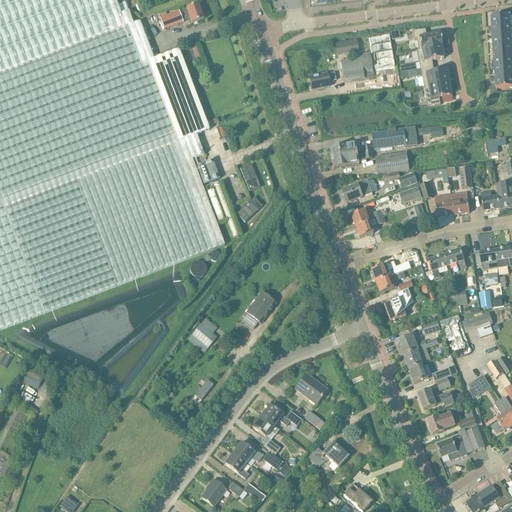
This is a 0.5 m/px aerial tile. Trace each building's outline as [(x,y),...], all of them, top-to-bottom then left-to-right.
[(0,0),(0,331),(224,247),(191,161),(203,156),(196,136),(208,132),(178,51),(154,60),(139,23),(133,25),(128,12),(121,15),(114,0),(0,0)] [(178,13),(178,12),(159,19),(164,31),(183,24),(190,21),(192,25),(203,21),(197,5),(186,9),(186,10),(178,13)] [(491,18),(492,29),(511,27),(510,17),(491,18)] [(511,27),(492,29),(493,39),(511,38),(511,27)] [(425,31),(412,33),(413,41),(416,40),(418,51),(418,52),(442,47),(439,35),(426,38),(425,31)] [(388,35),(368,39),(375,73),(395,69),(388,35)] [(493,39),(493,49),(511,47),(511,42),(511,38),(493,39)] [(349,43),(335,45),(337,55),(351,53),(353,53),(356,53),(356,47),(350,48),(349,43)] [(418,51),(416,52),(420,71),(432,68),(431,62),(443,60),(443,57),(444,57),(443,49),(441,50),(441,48),(442,48),(442,47),(418,52),(418,51)] [(511,47),(493,49),(494,59),(511,57),(511,47)] [(360,59),(340,62),(344,84),(364,80),(374,78),(372,68),(370,55),(360,57),(360,59)] [(511,57),(494,59),(495,69),(511,68),(511,57)] [(402,81),(421,77),(418,63),(400,67),(402,81)] [(432,68),(420,71),(423,89),(448,84),(446,72),(434,74),(432,68)] [(511,68),(495,69),(495,79),(511,78),(511,68)] [(327,76),(327,75),(308,78),(311,92),(329,88),(328,83),(336,82),(334,74),(327,76)] [(511,78),(495,79),(496,90),(511,89),(511,78)] [(448,84),(423,89),(427,108),(440,106),(438,99),(450,97),(450,94),(451,93),(450,86),(448,86),(448,84)] [(444,138),(442,127),(430,129),(432,140),(444,138)] [(388,133),(373,135),(375,152),(407,147),(407,148),(416,147),(414,130),(404,131),(388,133)] [(498,154),(497,147),(506,145),(505,140),(487,143),(489,155),(498,154)] [(331,149),(332,158),(357,155),(356,145),(331,149)] [(407,154),(375,159),(378,176),(410,171),(407,154)] [(357,155),(332,158),(334,169),(353,166),(359,165),(357,155)] [(219,180),(212,162),(196,167),(203,186),(219,180)] [(250,165),(239,168),(253,202),(264,198),(250,165)] [(470,170),(459,172),(462,191),(473,190),(470,170)] [(399,174),(384,176),(384,179),(385,179),(385,180),(386,180),(386,181),(387,181),(387,182),(388,182),(389,182),(390,183),(391,183),(392,183),(393,183),(399,181),(399,179),(399,174)] [(414,174),(399,179),(399,181),(403,190),(418,184),(414,174)] [(368,182),(359,186),(342,192),(347,204),(363,198),(362,195),(371,191),(368,182)] [(420,184),(421,187),(420,187),(425,202),(433,200),(428,184),(422,186),(421,183),(420,184)] [(511,187),(511,183),(497,186),(498,197),(500,210),(511,207),(511,187)] [(403,205),(422,199),(419,188),(399,195),(403,205)] [(484,193),(481,194),(484,212),(500,210),(498,197),(492,198),(491,192),(484,193)] [(467,194),(451,196),(453,216),(470,214),(467,194)] [(435,198),(435,201),(438,218),(453,216),(451,196),(435,198)] [(421,207),(414,209),(419,224),(426,221),(421,207)] [(352,216),(356,228),(369,223),(375,221),(382,218),(383,217),(388,215),(386,210),(373,215),(367,217),(365,211),(352,216)] [(369,223),(356,228),(360,239),(373,235),(371,229),(377,226),(378,227),(385,224),(383,217),(382,218),(375,221),(369,223)] [(511,253),(511,249),(496,251),(497,263),(498,270),(507,269),(511,268),(511,253)] [(461,250),(444,256),(448,267),(459,264),(461,271),(467,269),(461,250)] [(496,251),(480,254),(482,265),(483,272),(492,271),(498,270),(497,263),(496,251)] [(428,262),(432,273),(435,280),(440,279),(438,271),(448,267),(444,256),(428,262)] [(197,278),(207,272),(200,261),(191,266),(197,278)] [(421,266),(417,268),(420,276),(423,275),(426,283),(427,282),(421,266)] [(386,267),(372,272),(376,283),(390,278),(388,273),(386,267)] [(403,273),(396,276),(398,281),(398,282),(406,279),(404,273),(403,273)] [(390,278),(376,283),(381,295),(394,290),(397,289),(394,281),(392,282),(390,278)] [(410,283),(399,287),(401,294),(413,289),(410,283)] [(398,302),(385,307),(391,323),(403,319),(403,318),(406,318),(405,313),(414,303),(409,292),(409,291),(401,295),(398,296),(400,301),(398,302)] [(489,293),(480,294),(482,309),(491,308),(489,293)] [(260,295),(246,315),(241,322),(253,331),(258,324),(259,326),(274,305),(260,295)] [(458,295),(452,296),(450,296),(451,303),(459,302),(458,295)] [(466,334),(478,331),(481,339),(494,335),(491,326),(493,326),(489,316),(463,324),(466,334)] [(459,318),(440,324),(443,332),(446,331),(453,354),(465,350),(457,327),(460,320),(459,318)] [(191,336),(208,350),(217,339),(207,331),(212,324),(206,319),(191,336)] [(423,328),(425,335),(440,331),(438,323),(423,328)] [(413,336),(399,341),(409,371),(423,366),(418,352),(427,349),(426,344),(425,342),(417,345),(413,336)] [(0,363),(6,367),(13,358),(7,353),(0,362),(0,363)] [(498,362),(504,372),(510,368),(504,358),(498,362)] [(502,373),(497,365),(495,362),(488,367),(495,378),(502,373)] [(20,380),(37,390),(45,376),(28,366),(20,380)] [(423,366),(409,371),(414,385),(428,380),(425,372),(428,371),(427,367),(424,368),(423,366)] [(435,383),(452,377),(449,369),(432,376),(435,383)] [(316,406),(326,392),(306,377),(295,391),(316,406)] [(483,377),(476,382),(484,394),(491,389),(483,377)] [(448,379),(436,384),(439,392),(451,388),(448,379)] [(442,397),(434,400),(431,391),(418,395),(419,397),(418,397),(419,401),(420,401),(424,411),(436,407),(436,406),(443,404),(445,409),(455,405),(451,394),(442,398),(442,397)] [(511,408),(505,398),(499,402),(511,421),(511,408)] [(497,421),(499,423),(492,428),(496,434),(503,430),(505,433),(511,428),(511,421),(499,402),(494,405),(502,417),(497,421)] [(268,408),(261,418),(270,425),(274,428),(278,422),(286,428),(290,423),(285,419),(283,417),(282,417),(269,407),(268,408)] [(290,413),(285,419),(290,423),(296,428),(301,422),(290,413)] [(309,413),(304,419),(315,428),(320,421),(309,413)] [(444,431),(453,428),(455,427),(454,422),(455,422),(452,414),(439,419),(439,418),(428,421),(432,431),(430,431),(431,435),(433,435),(433,436),(444,432),(444,431)] [(260,419),(252,429),(265,439),(270,433),(275,437),(279,432),(274,428),(270,425),(261,418),(260,419)] [(473,418),(461,423),(458,424),(461,432),(477,427),(473,418)] [(453,441),(437,446),(442,459),(449,456),(451,463),(468,456),(468,455),(485,449),(477,427),(459,434),(461,439),(453,441)] [(280,450),(268,441),(263,448),(275,456),(280,450)] [(240,444),(232,455),(245,465),(250,459),(257,464),(262,458),(251,449),(249,451),(240,444)] [(332,444),(322,455),(317,450),(307,460),(317,469),(328,462),(338,470),(348,459),(332,444)] [(268,453),(262,461),(276,472),(283,464),(268,453)] [(245,465),(232,455),(224,466),(244,481),(248,476),(241,471),(245,465)] [(285,466),(278,474),(284,479),(291,471),(285,466)] [(306,471),(301,467),(296,472),(300,476),(306,471)] [(10,480),(14,471),(8,468),(4,478),(10,480)] [(213,509),(226,492),(212,482),(207,489),(208,490),(200,499),(213,509)] [(232,483),(227,490),(242,501),(247,495),(232,483)] [(476,497),(466,504),(467,506),(467,507),(469,510),(470,510),(471,511),(483,511),(485,511),(485,510),(494,504),(498,510),(508,503),(511,500),(506,492),(500,483),(492,488),(492,487),(476,498),(476,497)] [(248,485),(243,491),(253,499),(258,493),(248,485)] [(359,511),(364,511),(371,504),(353,488),(344,498),(359,511)] [(59,507),(64,511),(71,501),(66,498),(59,507)]
